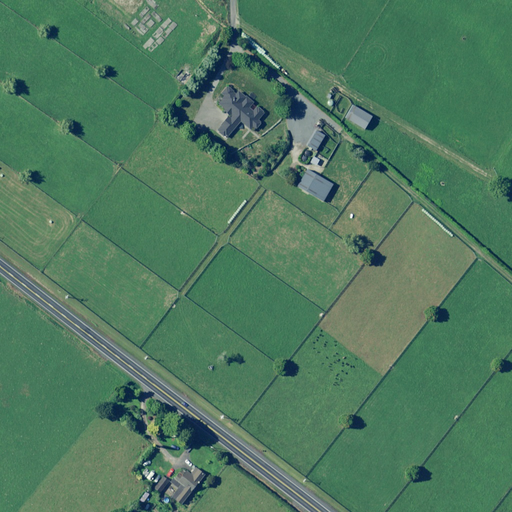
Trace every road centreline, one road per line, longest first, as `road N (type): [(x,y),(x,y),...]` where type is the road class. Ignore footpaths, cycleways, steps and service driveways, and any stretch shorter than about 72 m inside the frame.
road 1 (primary): [(0,266),(319,511)]
road 2 (track): [(188,0),(511,194)]
